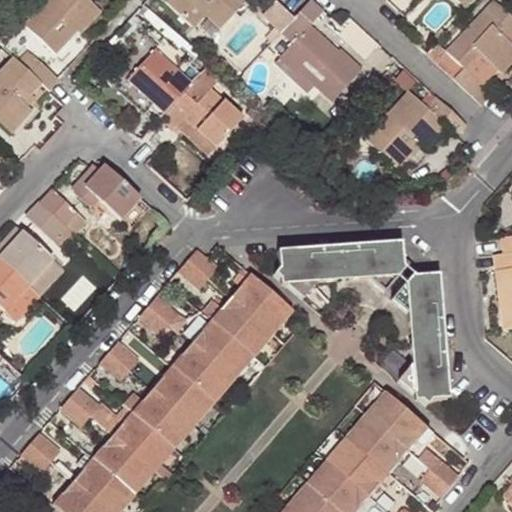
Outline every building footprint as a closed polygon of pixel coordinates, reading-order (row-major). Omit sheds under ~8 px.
[(98,12),(83,0),(46,0),(20,27),(53,55),(73,33),(77,36),(98,12)] [(198,26),(208,16),(189,0),(168,0),(169,0),(198,26)] [(189,0),(208,16),(220,28),(245,0),(189,0)] [(294,17),(276,0),(262,15),(275,27),(281,32),(294,17)] [(336,53),(328,46),(332,42),(310,23),(322,11),(310,1),(294,17),(281,32),(292,41),(278,57),(296,73),(299,70),(313,84),(333,100),(362,67),(341,48),(340,49),(336,53)] [(445,52),(463,69),(479,52),(496,68),(501,73),(511,61),(511,19),(492,1),(445,52)] [(132,24),(122,34),(129,42),(139,31),(132,24)] [(271,43),(281,32),(275,27),(265,37),(271,43)] [(463,69),(445,52),(433,41),(423,51),(454,79),(463,69)] [(340,49),(332,42),(328,46),(336,53),(340,49)] [(169,48),(158,61),(178,78),(187,67),(189,64),(169,48)] [(496,68),(479,52),(463,69),(481,85),(496,68)] [(138,96),(150,107),(147,110),(157,120),(181,95),(172,86),(178,78),(158,61),(150,54),(124,82),(138,96)] [(19,68),(45,92),(55,80),(28,57),(19,68)] [(307,90),(313,84),(299,70),(296,73),(278,57),(276,60),(307,90)] [(19,68),(11,61),(0,72),(0,129),(7,135),(46,93),(45,92),(19,68)] [(195,79),(209,91),(223,76),(209,63),(198,76),(195,79)] [(198,76),(187,67),(178,78),(172,86),(181,95),(195,79),(198,76)] [(490,93),(481,85),(463,69),(454,79),(481,104),(490,93)] [(172,133),(175,130),(182,122),(213,150),(240,120),(209,91),(195,79),(181,95),(157,120),(172,133)] [(443,128),(424,110),(406,95),(364,142),(389,166),(411,141),(417,147),(422,151),(443,128)] [(135,99),(147,110),(150,107),(138,96),(135,99)] [(461,120),(452,112),(436,98),(424,110),(443,128),(458,140),(461,120)] [(246,114),(257,125),(267,114),(256,105),(246,114)] [(213,150),(182,122),(175,130),(206,158),(213,150)] [(417,147),(411,141),(389,166),(395,170),(417,147)] [(85,190),(98,174),(91,167),(88,170),(71,191),(90,209),(98,201),(85,190)] [(140,203),(103,169),(98,174),(85,190),(98,201),(122,222),(140,203)] [(50,191),(38,204),(65,230),(73,237),(86,222),(50,191)] [(38,204),(25,218),(53,243),(65,230),(38,204)] [(15,229),(0,245),(0,259),(23,236),(15,229)] [(73,237),(65,230),(53,243),(61,249),(73,237)] [(0,259),(0,267),(26,291),(53,263),(23,236),(0,259)] [(511,237),(498,240),(499,256),(511,254),(511,237)] [(381,298),(403,273),(400,247),(344,251),(345,261),(347,285),(367,284),(381,298)] [(194,252),(185,263),(207,283),(217,271),(205,261),(194,252)] [(315,287),(334,286),(332,263),(339,262),(338,252),(276,257),(277,275),(275,279),(302,302),(315,287)] [(503,330),(511,328),(511,254),(499,256),(495,257),(503,330)] [(339,262),(341,285),(347,285),(345,261),(339,262)] [(339,262),(332,263),(334,286),(341,285),(339,262)] [(63,271),(53,263),(26,291),(36,300),(63,271)] [(176,273),(199,293),(207,283),(185,263),(176,273)] [(0,267),(0,311),(2,314),(26,291),(0,267)] [(243,272),(230,287),(236,292),(241,295),(253,281),(243,272)] [(403,273),(381,298),(391,305),(411,281),(403,273)] [(228,301),(265,332),(285,309),(253,281),(241,295),(236,292),(228,301)] [(409,338),(442,336),(438,282),(436,281),(411,281),(391,305),(408,319),(409,338)] [(36,300),(26,291),(2,314),(12,324),(37,301),(36,300)] [(156,297),(146,308),(168,327),(177,316),(156,297)] [(221,309),(211,300),(199,314),(209,323),(219,311),(221,309)] [(214,326),(246,354),(265,332),(228,301),(221,309),(219,311),(224,316),(214,326)] [(137,319),(158,338),(168,327),(146,308),(137,319)] [(292,315),(285,309),(265,332),(272,338),(292,315)] [(209,323),(214,326),(224,316),(219,311),(209,323)] [(204,338),(214,326),(209,323),(199,335),(204,338)] [(190,345),(226,376),(246,354),(214,326),(204,338),(199,335),(190,345)] [(290,339),(298,331),(293,327),(286,336),(290,339)] [(246,354),(253,360),(272,338),(265,332),(246,354)] [(404,338),(404,344),(433,342),(442,341),(442,336),(409,338),(404,338)] [(411,373),(400,385),(426,407),(428,405),(445,402),(442,341),(433,342),(434,349),(410,351),(411,373)] [(434,349),(433,342),(404,344),(404,351),(410,351),(434,349)] [(117,343),(108,354),(129,372),(138,362),(117,343)] [(174,372),(206,399),(226,376),(190,345),(180,356),(185,360),(174,372)] [(98,366),(119,384),(129,372),(108,354),(98,366)] [(253,360),(246,354),(226,376),(234,383),(253,360)] [(170,368),(174,372),(185,360),(180,356),(170,368)] [(164,384),(174,372),(170,368),(159,381),(164,384)] [(150,391),(186,422),(206,399),(174,372),(164,384),(159,381),(150,391)] [(206,399),(214,406),(234,383),(226,376),(206,399)] [(77,390),(68,400),(90,418),(98,408),(77,390)] [(167,446),(186,422),(150,391),(141,401),(140,403),(144,407),(135,418),(167,446)] [(140,403),(141,401),(133,394),(122,407),(124,409),(130,414),(135,418),(144,407),(140,403)] [(367,417),(375,424),(395,401),(387,395),(367,417)] [(214,406),(206,399),(186,422),(193,428),(214,406)] [(58,412),(80,430),(90,418),(68,400),(58,412)] [(421,442),(416,438),(426,428),(395,401),(375,424),(410,455),(421,442)] [(90,418),(110,436),(119,427),(124,431),(135,418),(130,414),(124,409),(116,419),(100,406),(98,408),(90,418)] [(347,441),(355,447),(375,424),(367,417),(347,441)] [(110,436),(147,468),(167,446),(135,418),(124,431),(119,427),(110,436)] [(167,446),(173,451),(193,428),(186,422),(167,446)] [(398,469),(410,455),(375,424),(355,447),(385,473),(393,465),(398,469)] [(416,438),(421,442),(430,431),(426,428),(416,438)] [(38,435),(18,459),(39,476),(59,454),(38,435)] [(127,491),(147,468),(110,436),(101,448),(105,452),(96,463),(127,491)] [(355,447),(347,441),(328,463),(335,469),(355,447)] [(173,451),(167,446),(147,468),(154,474),(173,451)] [(376,484),(385,473),(355,447),(335,469),(371,500),(381,488),(376,484)] [(105,452),(101,448),(91,459),(96,463),(105,452)] [(96,463),(91,459),(78,474),(83,478),(96,463)] [(438,462),(430,471),(450,489),(459,478),(438,462)] [(96,463),(83,478),(78,474),(70,482),(103,511),(108,511),(127,491),(96,463)] [(308,486),(315,492),(335,469),(328,463),(308,486)] [(390,478),(398,469),(393,465),(385,473),(390,478)] [(154,474),(147,468),(127,491),(134,497),(154,474)] [(358,511),(360,511),(371,500),(335,469),(315,492),(337,511),(351,511),(354,509),(358,511)] [(450,489),(430,471),(421,482),(442,499),(450,489)] [(385,473),(376,484),(381,488),(390,478),(385,473)] [(55,510),(58,511),(103,511),(70,482),(60,494),(65,497),(55,510)] [(298,511),(315,492),(308,486),(288,509),(292,511),(298,511)] [(121,511),(134,497),(127,491),(108,511),(121,511)] [(337,511),(315,492),(298,511),(337,511)] [(55,510),(65,497),(60,494),(51,505),(55,510)]
